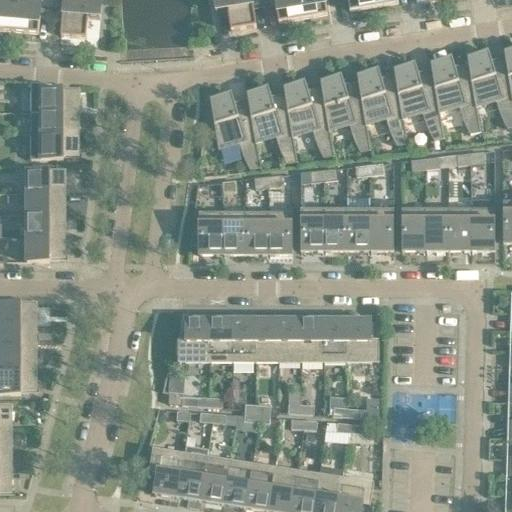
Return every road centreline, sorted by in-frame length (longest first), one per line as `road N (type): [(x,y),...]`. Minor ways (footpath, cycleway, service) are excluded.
road 1 (residential): [(139,285),(480,290),(470,511)]
road 2 (residential): [(511,26),(174,80)]
road 3 (residential): [(83,511),(135,285)]
road 4 (residential): [(139,285),(153,273),(174,80)]
road 5 (residential): [(139,85),(119,269),(135,285)]
road 6 (residential): [(139,85),(0,71)]
road 7 (residential): [(0,287),(135,285)]
